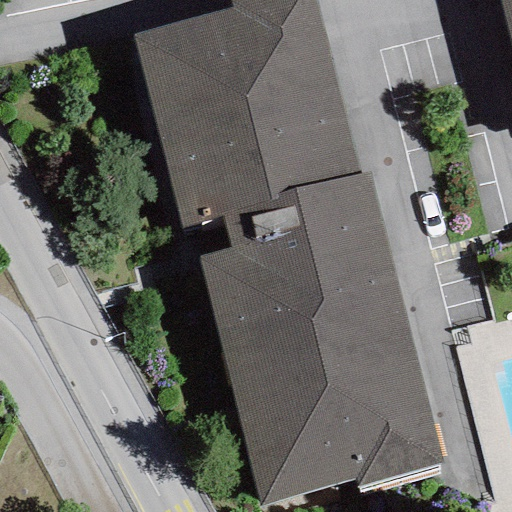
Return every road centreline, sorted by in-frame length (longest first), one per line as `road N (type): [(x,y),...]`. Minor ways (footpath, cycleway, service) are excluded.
road 1 (residential): [(0,159),(167,511)]
road 2 (residential): [(88,511),(39,409),(0,361)]
